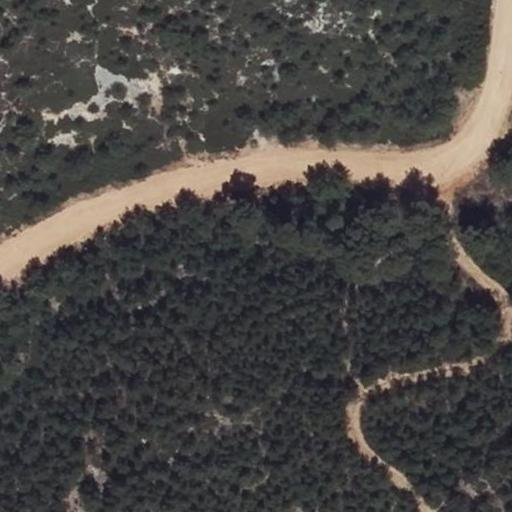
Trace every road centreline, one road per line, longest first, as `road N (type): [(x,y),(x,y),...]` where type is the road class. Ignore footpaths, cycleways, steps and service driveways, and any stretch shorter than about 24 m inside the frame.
road 1 (track): [(509,0),(482,114),(431,171),(402,177),(266,168),(113,197),(0,270)]
road 2 (track): [(422,511),(404,479),(358,449),(346,414),(371,389),(459,371),(496,348),(503,312),(465,266),(431,171)]
